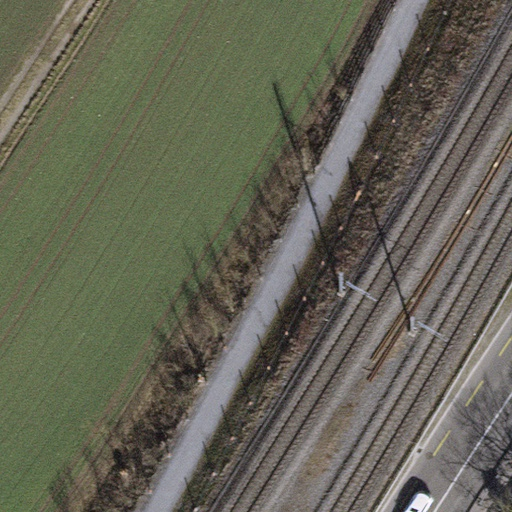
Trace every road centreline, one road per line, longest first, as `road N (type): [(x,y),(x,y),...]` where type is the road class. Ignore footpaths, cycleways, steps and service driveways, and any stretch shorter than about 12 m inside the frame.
road 1 (track): [(0,139),(87,0)]
road 2 (primary): [(437,511),(511,397)]
